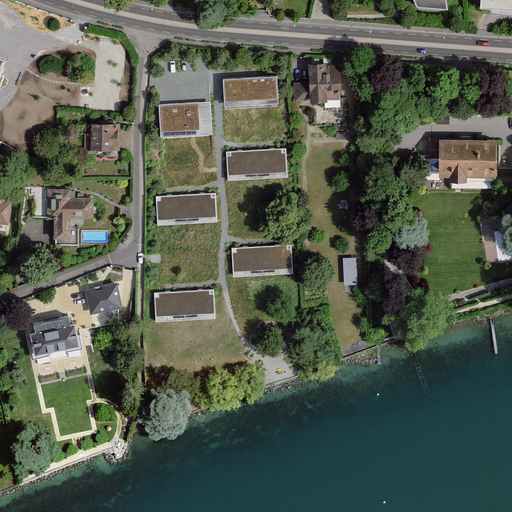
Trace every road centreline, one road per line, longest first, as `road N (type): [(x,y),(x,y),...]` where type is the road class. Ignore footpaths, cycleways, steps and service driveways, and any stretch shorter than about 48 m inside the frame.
road 1 (residential): [(149,19),(138,251),(0,297)]
road 2 (primary): [(149,19),(511,50)]
